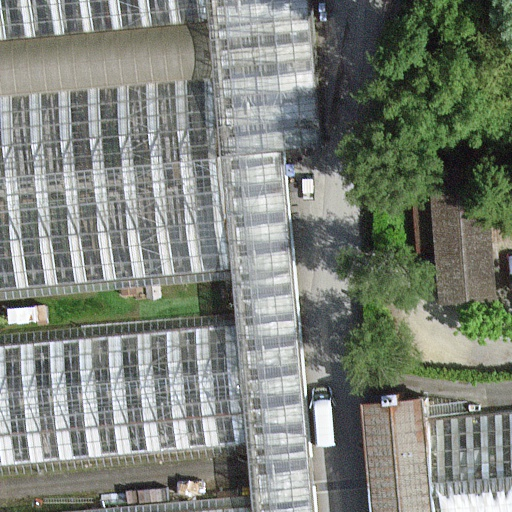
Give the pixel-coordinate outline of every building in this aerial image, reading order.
[(0,0),(0,41),(209,23),(206,0),(0,0)] [(251,496),(251,511),(316,511),(286,151),(322,147),(308,0),(206,0),(209,23),(213,78),(232,280),(236,313),(247,455),(251,496)] [(209,23),(0,41),(0,96),(213,78),(209,23)] [(0,300),(232,280),(213,78),(0,96),(0,300)] [(501,261),(500,204),(440,205),(442,263),(501,261)] [(0,334),(0,476),(247,455),(236,313),(0,334)] [(432,511),(425,420),(422,399),(361,405),(370,511),(432,511)] [(511,511),(511,413),(425,420),(432,511),(511,511)] [(251,511),(251,496),(69,511),(251,511)]
